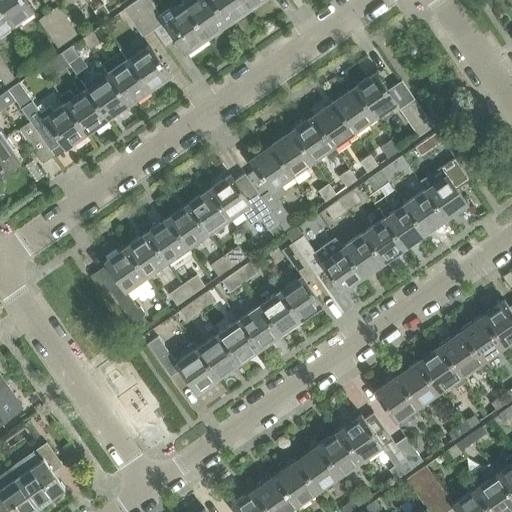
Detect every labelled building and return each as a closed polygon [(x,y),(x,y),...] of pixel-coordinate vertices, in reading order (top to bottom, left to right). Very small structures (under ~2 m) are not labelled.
[(0,0),(0,13),(8,26),(30,11),(22,0),(0,0)] [(205,36),(184,6),(174,13),(170,8),(160,16),(148,0),(137,0),(134,2),(153,30),(155,29),(164,22),(175,38),(184,51),(205,36)] [(205,36),(226,21),(211,0),(192,0),(191,0),(182,0),(181,1),(184,6),(205,36)] [(211,0),(226,21),(247,7),(242,0),(211,0)] [(142,38),(153,30),(134,2),(123,10),(142,38)] [(103,4),(93,10),(99,18),(108,11),(103,4)] [(58,6),(47,13),(66,41),(77,33),(58,6)] [(0,31),(8,26),(0,13),(0,31)] [(47,13),(39,19),(58,47),(66,41),(47,13)] [(92,31),(82,38),(89,48),(99,41),(92,31)] [(71,45),(61,52),(68,63),(79,56),(71,45)] [(128,59),(148,89),(169,74),(149,45),(128,59)] [(61,52),(51,59),(58,70),(59,71),(69,64),(68,63),(61,52)] [(0,79),(4,85),(13,78),(0,59),(0,79)] [(51,59),(40,67),(48,77),(58,70),(51,59)] [(127,103),(148,89),(128,59),(107,74),(127,103)] [(353,87),(374,116),(396,101),(375,72),(353,87)] [(107,118),(127,103),(107,74),(86,88),(107,118)] [(86,132),(65,103),(54,111),(48,103),(37,111),(18,83),(8,90),(15,101),(30,122),(53,155),(49,149),(60,142),(64,148),(86,132)] [(353,131),(374,116),(353,87),(333,101),(353,131)] [(86,132),(107,118),(86,88),(65,103),(86,132)] [(0,127),(0,110),(15,101),(8,90),(0,95),(0,142),(2,142),(0,138),(0,127),(0,128),(0,127)] [(400,107),(420,135),(434,125),(414,97),(400,107)] [(332,146),(353,131),(333,101),(312,116),(332,146)] [(312,160),(332,146),(312,116),(291,130),(312,160)] [(42,163),(53,155),(30,122),(19,130),(42,163)] [(465,147),(475,140),(463,123),(453,130),(465,147)] [(291,174),(312,160),(291,130),(271,145),(291,174)] [(437,130),(414,146),(420,155),(443,139),(438,131),(437,130)] [(388,157),(398,150),(391,139),(380,147),(388,157)] [(2,142),(0,142),(0,174),(22,159),(15,148),(9,152),(2,142)] [(280,182),(291,174),(271,145),(249,160),(255,168),(247,174),(266,201),(264,202),(278,222),(279,222),(284,230),(295,222),(277,198),(286,191),(280,182)] [(378,163),(370,152),(360,159),(367,170),(378,163)] [(402,154),(380,170),(388,181),(410,165),(402,154)] [(425,188),(446,218),(468,203),(457,186),(469,178),(455,157),(420,180),(425,188)] [(45,177),(34,160),(25,166),(36,182),(45,177)] [(357,178),(349,167),(339,174),(347,185),(357,178)] [(375,190),(388,181),(380,170),(367,179),(375,190)] [(284,231),(278,222),(264,202),(255,190),(245,197),(229,173),(208,188),(229,218),(249,204),(268,230),(269,229),(276,238),(284,231)] [(325,201),(336,194),(328,183),(318,190),(325,201)] [(208,232),(229,218),(208,188),(188,202),(208,232)] [(425,233),(446,218),(425,188),(404,203),(425,233)] [(339,199),(347,210),(361,200),(353,189),(339,199)] [(333,220),(347,210),(339,199),(325,208),(333,220)] [(188,247),(208,232),(188,202),(167,217),(188,247)] [(403,247),(425,233),(404,203),(383,218),(403,247)] [(167,261),(188,247),(167,217),(146,232),(167,261)] [(383,262),(403,247),(383,218),(362,232),(383,262)] [(146,276),(167,261),(146,232),(125,246),(146,276)] [(362,276),(383,262),(362,232),(341,246),(362,276)] [(362,276),(341,246),(320,261),(303,235),(292,242),(315,275),(325,268),(341,291),(362,276)] [(305,282),(315,275),(292,242),(281,250),(299,276),(279,290),(300,319),(321,305),(305,282)] [(224,254),(232,266),(246,256),(238,244),(224,254)] [(125,290),(146,276),(125,246),(104,261),(106,264),(94,272),(108,292),(110,291),(133,324),(135,322),(140,329),(148,323),(143,316),(144,312),(140,306),(136,305),(125,290)] [(217,276),(232,266),(224,254),(209,264),(217,276)] [(235,271),(243,282),(257,272),(250,261),(235,271)] [(230,291),(243,282),(235,271),(222,280),(230,291)] [(182,283),(190,295),(205,285),(197,273),(182,283)] [(176,305),(190,295),(182,283),(168,293),(176,305)] [(194,300),(202,311),(217,300),(209,289),(194,300)] [(279,334),(300,319),(279,290),(258,304),(279,334)] [(188,321),(202,311),(194,300),(180,309),(188,321)] [(511,302),(508,305),(504,300),(482,315),(503,346),(511,340),(511,302)] [(258,348),(279,334),(258,304),(238,319),(258,348)] [(482,361),(503,346),(482,315),(460,330),(482,361)] [(238,363),(258,348),(238,319),(217,333),(238,363)] [(485,366),(482,361),(460,330),(439,345),(460,376),(474,367),(477,372),(485,366)] [(217,378),(238,363),(217,333),(196,348),(217,378)] [(217,378),(196,348),(175,362),(157,336),(147,344),(170,376),(179,369),(195,392),(217,378)] [(464,381),(460,376),(439,345),(417,360),(439,391),(452,382),(456,386),(464,381)] [(417,406),(439,391),(417,360),(395,375),(417,406)] [(394,422),(417,406),(395,375),(373,391),(394,422)] [(5,381),(0,384),(0,419),(22,404),(5,381)] [(497,409),(509,400),(504,392),(491,401),(497,409)] [(504,419),(511,413),(511,404),(511,403),(499,412),(504,419)] [(385,450),(396,443),(373,411),(363,418),(361,414),(339,429),(361,460),(382,446),(385,450)] [(460,422),(466,430),(480,420),(475,413),(460,422)] [(454,438),(466,430),(460,422),(448,431),(454,438)] [(468,433),(473,441),(488,431),(482,423),(468,433)] [(339,475),(361,460),(339,429),(317,444),(339,475)] [(461,450),(473,441),(468,433),(455,442),(461,450)] [(396,443),(412,467),(422,460),(405,436),(396,443)] [(10,467),(37,507),(64,488),(52,472),(62,465),(46,442),(10,467)] [(402,474),(412,467),(396,443),(385,450),(402,474)] [(318,490),(339,475),(317,444),(296,459),(318,490)] [(511,496),(511,455),(505,461),(508,465),(496,473),(511,496)] [(296,505),(318,490),(296,459),(274,474),(296,505)] [(507,511),(511,509),(511,496),(496,473),(489,463),(481,469),(487,479),(475,488),(491,511),(507,511)] [(491,511),(475,488),(452,504),(425,465),(416,472),(444,511),(445,511),(454,506),(457,511),(491,511)] [(0,509),(2,511),(29,511),(37,507),(10,467),(0,473),(0,509)] [(444,511),(416,472),(405,479),(425,508),(419,511),(444,511)] [(268,511),(286,511),(296,505),(274,474),(252,489),(268,511)] [(354,496),(360,504),(374,495),(368,487),(354,496)] [(234,511),(268,511),(252,489),(230,505),(234,511)] [(346,511),(348,511),(360,504),(354,496),(341,505),(346,511)] [(362,507),(365,511),(371,511),(381,505),(375,498),(362,507)]
